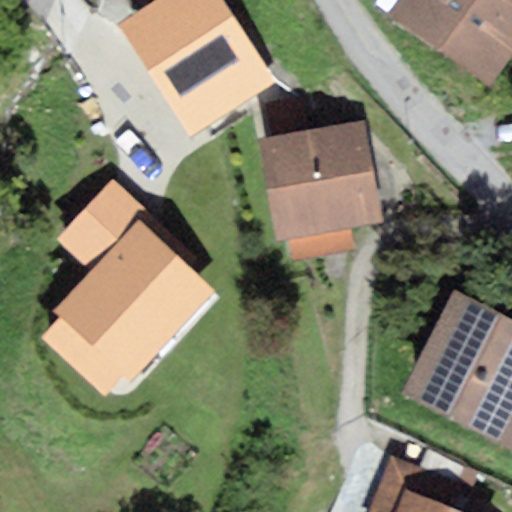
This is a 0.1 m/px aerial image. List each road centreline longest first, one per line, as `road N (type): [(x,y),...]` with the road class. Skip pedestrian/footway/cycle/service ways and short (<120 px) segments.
road 1 (unknown): [(333,511),(349,481),(338,339),(353,279),(372,253),(511,208)]
road 2 (residential): [(511,207),(360,49),(333,0)]
